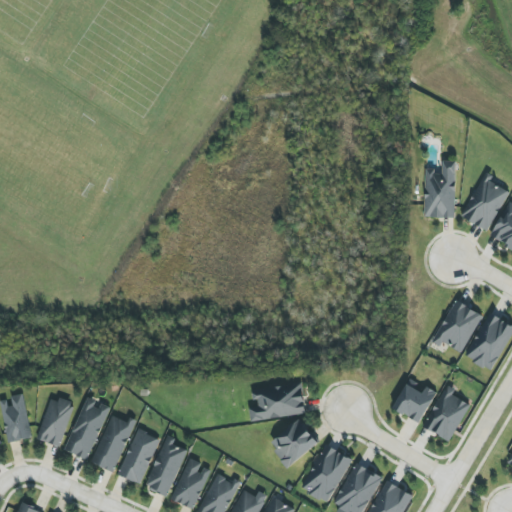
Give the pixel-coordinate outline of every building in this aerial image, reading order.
[(455,219),(456,161),(443,161),(443,169),(426,169),(424,218),(455,219)] [(509,192),(483,179),(463,219),(488,232),(509,192)] [(461,354),(482,316),(456,301),(435,340),(461,354)] [(511,331),(511,324),(486,314),(467,360),(495,372),(511,331)] [(420,424),(437,393),(426,387),(424,390),(409,381),(393,408),(420,424)] [(251,422),(306,414),(302,383),(252,390),(253,400),(258,400),(259,407),(249,409),(251,422)] [(451,442),(470,405),(453,396),(456,390),(446,385),(424,428),(451,442)] [(1,401),(7,442),(31,439),(24,394),(9,397),(9,400),(1,401)] [(59,447),(75,406),(53,397),(37,439),(59,447)] [(90,460),(109,407),(98,403),(99,402),(86,397),(66,452),(90,460)] [(113,414),(92,463),(114,473),(135,424),(113,414)] [(289,468),(319,442),(299,420),(269,446),(289,468)] [(118,475),(141,485),(160,439),(138,430),(118,475)] [(168,497),(188,450),(165,440),(145,488),(168,497)] [(352,459),(325,444),(301,488),(328,503),(352,459)] [(203,464),(189,458),(172,500),(195,509),(210,470),(202,467),(203,464)] [(364,511),(383,478),(357,464),(332,509),(337,511),(364,511)] [(226,511),(239,481),(233,478),(232,481),(216,474),(200,511),(226,511)] [(403,511),(411,494),(384,482),(370,511),(403,511)] [(256,496),(244,490),(232,511),(259,511),(268,496),(259,491),(256,496)] [(294,511),(295,511),(274,497),(264,511),(294,511)] [(17,511),(41,511),(21,503),(17,511)]
